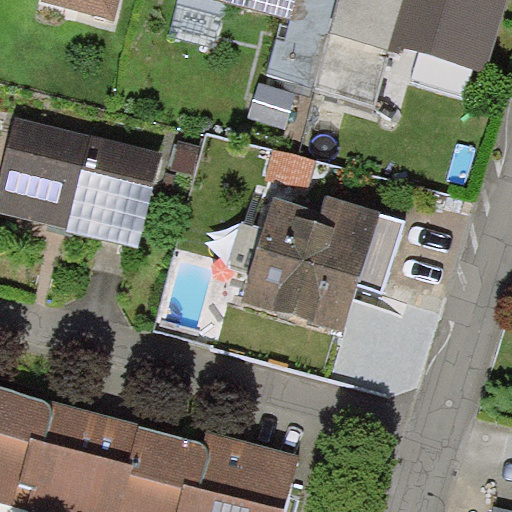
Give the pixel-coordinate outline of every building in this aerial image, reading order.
[(39,0),(40,0),(114,20),(118,0),(39,0)] [(298,0),(202,0),(292,23),(298,0)] [(484,74),(503,0),(344,0),(319,96),(376,111),(393,50),(484,74)] [(158,165),(13,124),(0,169),(0,220),(132,257),(158,165)] [(346,337),(377,219),(324,205),(320,219),(271,206),(271,207),(243,310),(346,337)] [(119,511),(141,430),(0,394),(0,506),(22,511),(119,511)] [(200,446),(141,430),(119,511),(284,511),(298,460),(203,436),(200,446)]
